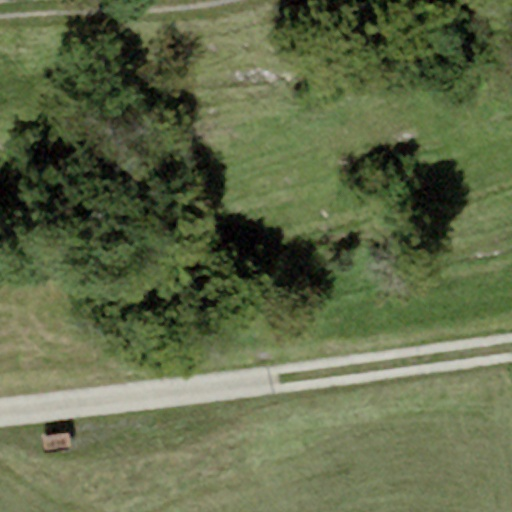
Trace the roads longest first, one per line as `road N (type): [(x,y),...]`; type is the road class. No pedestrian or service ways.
road 1 (track): [(0,414),(511,356)]
road 2 (track): [(0,14),(195,0)]
